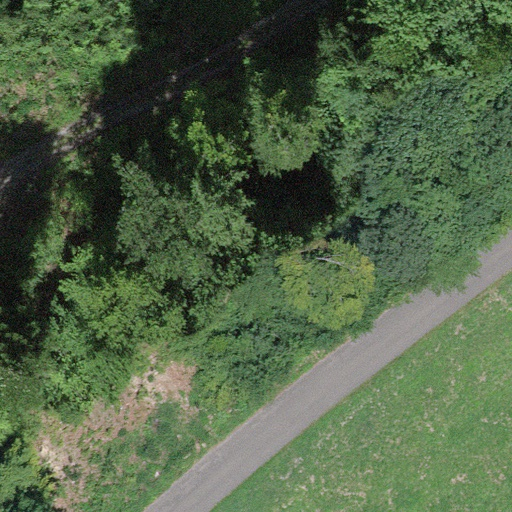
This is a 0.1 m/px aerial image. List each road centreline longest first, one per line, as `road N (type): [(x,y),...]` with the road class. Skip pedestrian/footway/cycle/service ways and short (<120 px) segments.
road 1 (unclassified): [(511,236),(411,306),(162,511)]
road 2 (track): [(0,174),(205,73),(313,0)]
